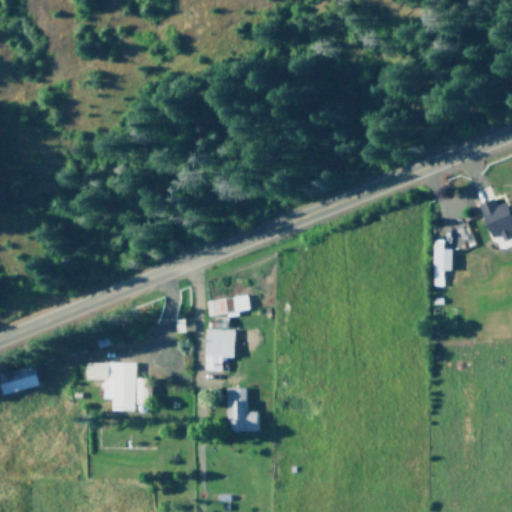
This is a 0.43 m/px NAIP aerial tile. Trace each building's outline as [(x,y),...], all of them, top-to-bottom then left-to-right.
[(475,203),(488,238),(498,234),(501,241),(510,237),(507,230),(511,227),(511,201),(505,204),(504,200),(493,204),(490,197),(475,203)] [(449,269),(450,248),(441,247),(441,239),(431,239),(430,285),(441,285),(442,269),(449,269)] [(246,309),(245,294),(203,299),(205,314),(246,309)] [(202,369),(219,369),(219,356),(232,356),(232,328),(203,327),(202,369)] [(109,409),(132,409),(132,403),(145,403),(145,377),(132,377),(132,361),(83,361),(83,378),(104,378),(104,396),(109,396),(109,409)] [(0,392),(35,386),(32,366),(0,371),(0,392)] [(243,387),(223,386),(223,429),(254,430),(254,411),(243,411),(243,387)]
